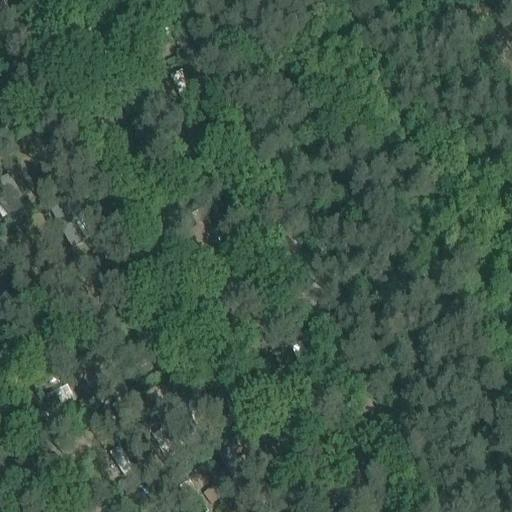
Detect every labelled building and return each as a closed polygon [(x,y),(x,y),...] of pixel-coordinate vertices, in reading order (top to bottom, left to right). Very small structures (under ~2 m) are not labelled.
[(101,0),(89,0),(86,2),(92,16),(105,10),(101,0)] [(105,22),(100,13),(90,19),(95,28),(105,22)] [(52,70),(44,54),(31,61),(39,76),(52,70)] [(185,72),(174,76),(184,104),(195,100),(185,72)] [(171,105),(160,110),(162,114),(160,114),(165,127),(179,121),(171,105)] [(196,122),(202,134),(218,126),(212,114),(196,122)] [(125,143),(113,149),(120,162),(132,156),(125,143)] [(57,171),(54,185),(69,189),(72,175),(57,171)] [(233,238),(224,242),(228,252),(238,248),(233,238)] [(211,324),(198,331),(205,342),(217,334),(211,324)] [(108,354),(116,350),(113,342),(104,347),(108,354)] [(46,376),(51,384),(60,379),(56,371),(46,376)] [(263,381),(268,390),(276,385),(271,376),(263,381)] [(335,381),(328,395),(340,401),(348,387),(335,381)] [(56,393),(62,406),(75,400),(69,387),(56,393)] [(271,405),(270,420),(287,422),(288,407),(271,405)] [(227,439),(220,444),(226,452),(233,448),(227,439)] [(185,468),(179,455),(168,461),(175,473),(185,468)] [(214,488),(204,495),(212,507),(222,499),(214,488)] [(23,511),(29,510),(25,501),(16,505),(18,511),(23,511)] [(61,511),(57,501),(45,506),(47,511),(61,511)]
